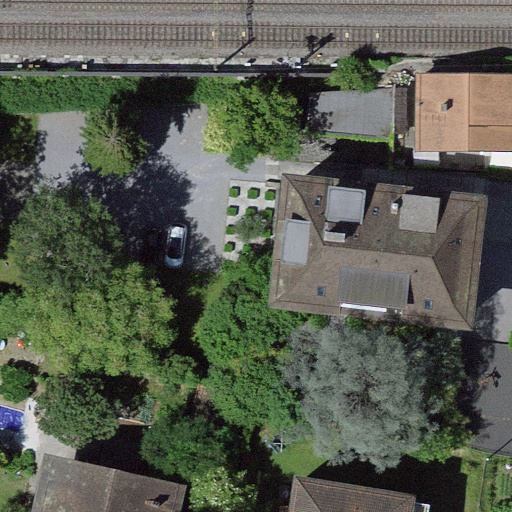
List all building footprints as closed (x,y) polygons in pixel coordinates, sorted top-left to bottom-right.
[(511,77),(296,74),(296,106),(322,106),(321,140),(425,141),(424,163),(511,164),(511,77)] [(480,209),(292,194),(283,304),(471,319),(480,209)] [(511,411),(511,351),(489,349),(482,407),(511,411)] [(179,511),(184,490),(49,460),(37,511),(179,511)] [(397,511),(306,500),(303,511),(397,511)]
